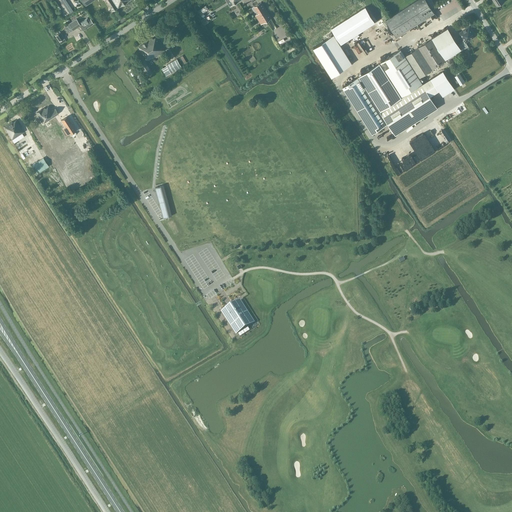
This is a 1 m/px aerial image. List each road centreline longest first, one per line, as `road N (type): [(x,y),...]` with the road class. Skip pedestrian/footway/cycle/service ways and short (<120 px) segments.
road 1 (primary): [(2,330),(120,511)]
road 2 (unclassified): [(0,110),(173,0)]
road 3 (unclassified): [(0,350),(106,511)]
